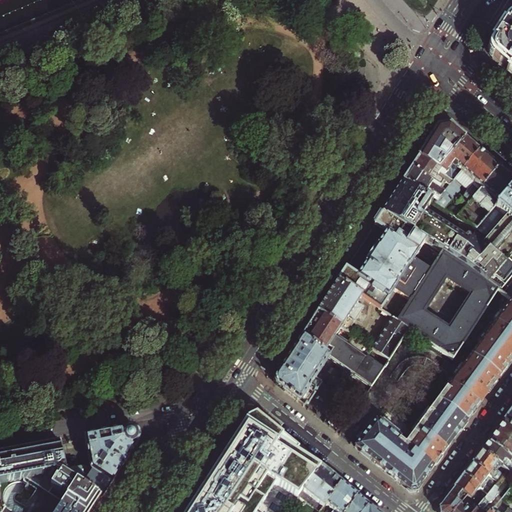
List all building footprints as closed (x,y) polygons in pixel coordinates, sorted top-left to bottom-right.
[(511,21),(506,23),(490,47),(492,59),(506,72),(511,76),(511,21)] [(438,172),(465,141),(450,127),(440,129),(437,129),(428,144),(418,159),(438,172)] [(453,182),(479,153),(473,147),(465,141),(438,172),(441,174),(453,182)] [(461,213),(498,170),(496,167),(489,162),(484,157),(479,153),(453,182),(448,189),(444,193),(440,198),(434,204),(444,210),(460,193),(459,190),(461,188),(467,193),(463,197),(462,201),(462,205),(463,206),(458,211),(461,213)] [(438,172),(418,159),(415,165),(410,171),(444,193),(448,189),(437,181),(441,174),(438,172)] [(492,212),(511,189),(511,181),(507,177),(498,170),(461,213),(457,218),(476,231),(492,212)] [(444,193),(410,171),(406,177),(402,184),(431,202),(436,195),(440,198),(444,193)] [(440,252),(456,262),(467,244),(424,215),(431,205),(448,216),(449,213),(444,210),(434,204),(431,202),(402,184),(392,199),(382,215),(430,246),(440,252)] [(456,262),(500,294),(502,296),(511,284),(511,189),(492,212),(476,231),(467,244),(456,262)] [(372,231),(371,232),(350,265),(348,268),(338,282),(317,314),(341,330),(347,334),(363,309),(356,305),(361,298),(381,311),(378,316),(386,322),(368,349),(388,362),(408,330),(452,360),(466,340),(500,294),(456,262),(440,252),(430,266),(420,260),(430,246),(382,215),(379,220),(372,231)] [(503,306),(492,321),(511,334),(511,312),(511,313),(503,306)] [(310,325),(301,338),(325,354),(341,330),(317,314),(310,325)] [(511,334),(492,321),(460,365),(493,389),(509,367),(511,362),(511,334)] [(277,387),(304,408),(307,404),(309,405),(322,385),(321,382),(316,379),(329,359),(371,388),(388,362),(368,349),(347,334),(341,330),(325,354),(301,338),(288,358),(275,378),(274,381),(274,382),(275,383),(276,385),(277,387)] [(460,365),(442,390),(458,401),(475,413),(484,401),(493,389),(460,365)] [(433,394),(426,403),(462,430),(468,422),(475,413),(458,401),(442,390),(437,397),(433,394)] [(426,403),(414,419),(451,446),(456,439),(462,430),(426,403)] [(187,511),(263,511),(267,506),(276,511),(289,511),(299,498),(303,492),(321,468),(315,463),(257,417),(249,419),(226,455),(187,511)] [(364,425),(349,445),(365,458),(385,473),(409,493),(416,492),(426,479),(451,446),(414,419),(393,449),(364,425)] [(511,429),(504,423),(498,430),(482,453),(501,467),(511,475),(511,429)] [(61,473),(102,500),(111,486),(136,447),(136,446),(137,444),(138,443),(139,440),(139,437),(139,436),(138,434),(137,433),(136,431),(134,430),(133,429),(131,429),(129,429),(127,429),(125,430),(124,430),(123,430),(85,437),(85,442),(90,465),(60,471),(61,473)] [(61,473),(60,471),(55,443),(50,444),(22,449),(27,478),(49,492),(61,473)] [(0,483),(27,478),(22,449),(0,453),(0,483)] [(501,467),(482,453),(478,458),(473,465),(491,478),(497,483),(502,476),(497,473),(501,467)] [(491,478),(473,465),(469,470),(464,477),(481,490),(488,495),(491,491),(482,484),(486,479),(489,481),(491,478)] [(332,477),(321,468),(303,492),(299,498),(311,507),(315,502),(323,509),(325,506),(341,484),(332,477)] [(49,492),(78,511),(93,511),(96,509),(102,500),(61,473),(49,492)] [(481,490),(464,477),(459,483),(455,489),(467,498),(472,502),(481,490)] [(11,511),(78,511),(49,492),(27,478),(7,509),(11,511)] [(351,492),(341,484),(325,506),(333,511),(347,511),(358,498),(351,492)] [(491,491),(488,495),(486,497),(484,500),(478,507),(474,511),(490,511),(492,510),(486,506),(488,504),(490,504),(497,495),(495,493),(497,490),(493,488),(491,491)] [(455,511),(467,498),(455,489),(448,498),(439,510),(439,511),(455,511)] [(358,498),(347,511),(365,511),(369,507),(364,503),(358,498)] [(467,498),(455,511),(474,511),(478,507),(472,502),(467,498)] [(509,511),(498,503),(492,510),(490,511),(509,511)]
